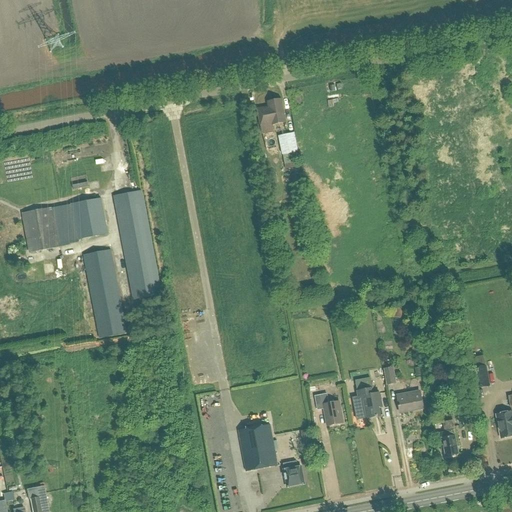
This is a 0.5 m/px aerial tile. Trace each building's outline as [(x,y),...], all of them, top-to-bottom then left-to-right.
[(262,134),(274,132),(272,126),(286,123),(282,100),(268,103),(269,108),(258,110),(262,134)] [(283,155),(298,152),(294,134),(279,137),(283,155)] [(133,301),(161,295),(142,192),(114,197),(133,301)] [(108,235),(101,200),(72,205),(79,241),(108,235)] [(59,248),(52,209),(23,215),(30,254),(59,248)] [(99,339),(127,334),(111,251),(83,257),(99,339)] [(472,390),(490,387),(486,366),(468,370),(472,390)] [(386,386),(396,384),(394,368),(384,369),(386,386)] [(355,382),(357,393),(373,390),(371,379),(355,382)] [(454,404),(466,401),(463,389),(452,392),(454,404)] [(374,396),(373,390),(357,393),(358,398),(353,399),(356,421),(366,419),(367,420),(382,418),(380,404),(381,403),(380,395),(374,396)] [(400,413),(423,408),(420,394),(398,398),(400,413)] [(329,404),(327,395),(315,397),(318,411),(324,410),(327,427),(343,424),(339,402),(329,404)] [(460,429),(469,427),(465,408),(456,409),(460,429)] [(511,412),(504,414),(497,416),(498,420),(501,439),(511,437),(511,412)] [(459,455),(456,444),(458,444),(453,422),(438,425),(442,447),(443,447),(445,448),(445,452),(444,453),(446,459),(454,457),(454,456),(459,455)] [(246,473),(278,467),(270,425),(238,431),(246,473)] [(294,431),(296,446),(309,444),(307,429),(294,431)] [(297,468),(296,462),(284,465),(285,471),(284,471),(288,488),(304,485),(301,468),(297,468)] [(30,500),(32,511),(41,511),(41,508),(48,507),(44,487),(27,490),(28,500),(30,500)] [(2,501),(11,500),(9,491),(0,493),(2,501)]
